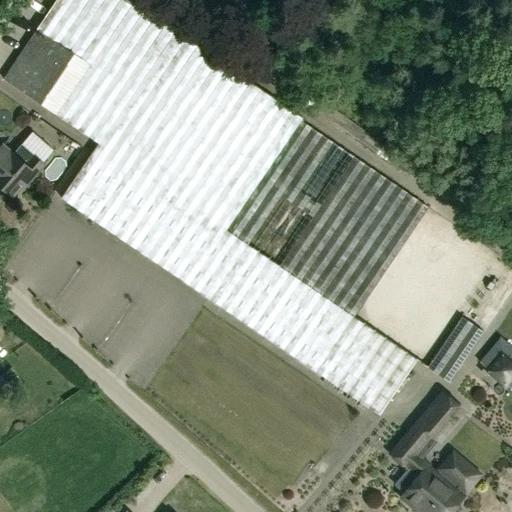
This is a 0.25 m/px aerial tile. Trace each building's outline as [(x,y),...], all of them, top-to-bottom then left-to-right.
[(428,207),(123,0),(56,0),(37,28),(86,62),(52,112),(98,143),(353,317),(428,207)] [(52,112),(86,62),(37,28),(3,78),(52,112)] [(0,186),(12,196),(21,186),(23,188),(44,164),(20,143),(11,153),(0,144),(0,186)] [(353,317),(98,143),(62,196),(379,414),(416,360),(353,317)] [(483,212),(450,188),(442,199),(476,223),(483,212)] [(448,382),(483,331),(462,316),(427,367),(448,382)] [(511,347),(501,338),(481,363),(511,388),(511,347)] [(416,454),(431,436),(440,444),(467,411),(441,389),(408,430),(408,431),(389,453),(408,469),(395,485),(405,493),(428,467),(431,464),(424,458),(422,459),(416,454)] [(428,467),(405,493),(402,496),(420,511),(462,511),(461,507),(456,503),(461,497),(459,495),(462,492),(466,495),(483,475),(453,448),(435,469),(439,472),(436,475),(428,467)]
